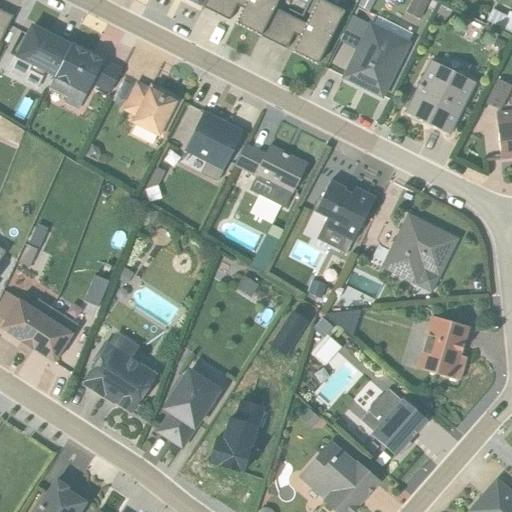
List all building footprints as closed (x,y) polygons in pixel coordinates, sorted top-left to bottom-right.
[(277,0),(205,0),(201,9),(227,22),(235,7),(241,10),(233,25),(258,38),(277,0)] [(342,13),(316,0),(304,25),(273,9),(258,38),(285,51),(292,36),(297,39),(290,53),(315,66),(316,66),(342,13)] [(373,0),(360,0),(356,8),(367,13),(373,0)] [(427,3),(420,0),(410,0),(404,13),(418,20),(427,3)] [(498,32),(509,37),(511,30),(511,15),(507,13),(505,17),(490,10),(485,22),(499,29),(498,32)] [(0,12),(0,39),(11,18),(0,12)] [(339,79),(339,80),(381,101),(409,44),(367,24),(367,26),(350,17),(337,42),(354,51),(339,79)] [(43,74),(52,79),(70,45),(29,25),(13,58),(29,67),(28,71),(41,78),(43,74)] [(89,86),(108,95),(120,71),(70,45),(47,91),(63,100),(61,105),(76,113),(89,86)] [(402,114),(447,137),(474,84),(428,61),(402,114)] [(498,112),(510,88),(496,81),(484,105),(498,112)] [(161,141),(181,101),(149,85),(147,89),(134,83),(120,112),(132,117),(129,124),(161,141)] [(215,183),(221,173),(242,133),(202,112),(181,153),(204,164),(199,175),(215,183)] [(511,112),(495,114),(499,161),(511,159),(511,112)] [(244,145),(233,168),(254,177),(247,192),(257,197),(248,215),(270,225),(279,208),(283,210),(290,194),(306,165),(268,146),(263,155),(244,145)] [(143,191),(147,203),(160,200),(156,186),(162,172),(154,168),(145,187),(145,190),(143,191)] [(343,191),(344,189),(329,181),(328,182),(312,213),(324,220),(314,240),(343,255),(350,243),(351,243),(374,198),(353,188),(349,195),(343,191)] [(156,214),(145,209),(141,221),(151,225),(156,214)] [(437,278),(456,240),(406,215),(379,268),(415,286),(429,293),(437,278)] [(280,231),(269,225),(248,267),(259,272),(280,231)] [(46,231),(35,226),(27,245),(38,250),(46,231)] [(31,256),(23,252),(17,264),(29,271),(32,264),(31,256)] [(256,285),(241,277),(234,290),(249,298),(256,285)] [(320,301),(326,284),(311,279),(306,295),(320,301)] [(0,327),(0,329),(26,347),(48,308),(36,300),(30,309),(5,293),(0,300),(0,319),(3,321),(0,327)] [(63,318),(48,308),(26,347),(52,363),(59,354),(61,352),(63,350),(65,344),(70,335),(58,326),(63,318)] [(357,312),(324,314),(324,315),(350,339),(357,312)] [(283,358),(305,324),(290,313),(268,348),(283,358)] [(467,328),(429,317),(425,331),(423,331),(421,337),(423,338),(414,369),(457,382),(464,358),(459,357),(467,328)] [(331,329),(320,320),(311,330),(322,339),(331,329)] [(112,407),(114,405),(128,414),(131,414),(156,376),(131,359),(138,348),(114,333),(107,344),(103,342),(90,362),(94,365),(80,386),(112,407)] [(315,353),(327,362),(342,344),(331,335),(315,353)] [(218,390),(186,369),(158,410),(167,416),(157,433),(181,447),(218,390)] [(398,401),(386,390),(379,398),(373,400),(371,402),(368,406),(367,412),(358,421),(370,433),(368,435),(394,458),(426,422),(401,399),(398,401)] [(215,440),(207,464),(240,474),(261,409),(239,402),(233,421),(228,420),(221,441),(215,440)] [(348,511),(375,483),(330,443),(300,477),(325,500),(324,501),(335,511),(348,511)] [(511,511),(511,494),(494,479),(465,511),(511,511)] [(66,489),(55,482),(34,511),(77,511),(83,504),(64,491),(66,489)]
